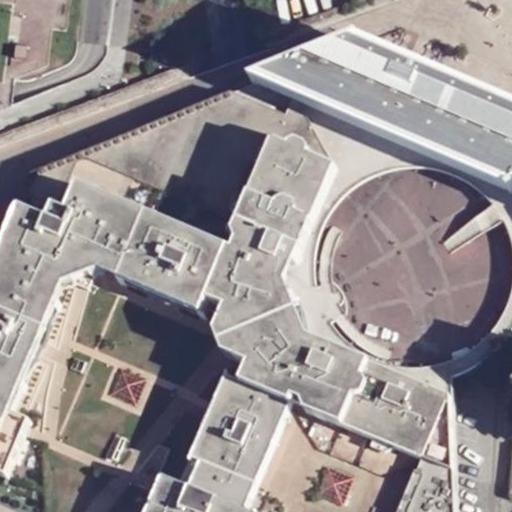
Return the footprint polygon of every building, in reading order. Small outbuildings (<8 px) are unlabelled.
[(379,37),(290,70),(248,86),(300,109),(349,128),(419,158),(458,172),(511,193),(511,92),(485,81),(379,37)] [(51,177),(33,197),(82,219),(101,175),(159,201),(241,238),(291,129),(300,109),(248,86),(204,106),(51,177)] [(241,238),(221,281),(238,289),(228,310),(234,323),(308,292),(296,263),(344,152),(324,144),(322,139),(318,133),(313,131),(307,132),(303,135),(291,129),(241,238)] [(33,197),(0,280),(0,290),(56,315),(78,273),(81,267),(111,258),(130,266),(159,201),(101,175),(82,219),(33,197)] [(159,201),(130,266),(174,284),(213,301),(221,281),(241,238),(159,201)] [(0,471),(12,477),(35,425),(13,415),(17,405),(44,343),(56,315),(0,290),(0,471)] [(303,393),(299,403),(467,463),(464,391),(378,366),(363,354),(322,323),(308,292),(234,323),(226,329),(230,354),(255,363),(250,374),(303,393)] [(250,374),(233,368),(209,430),(190,481),(258,507),(299,403),(303,393),(250,374)] [(269,511),(258,507),(190,481),(170,472),(164,487),(153,511),(269,511)] [(467,511),(466,487),(429,474),(415,511),(467,511)]
